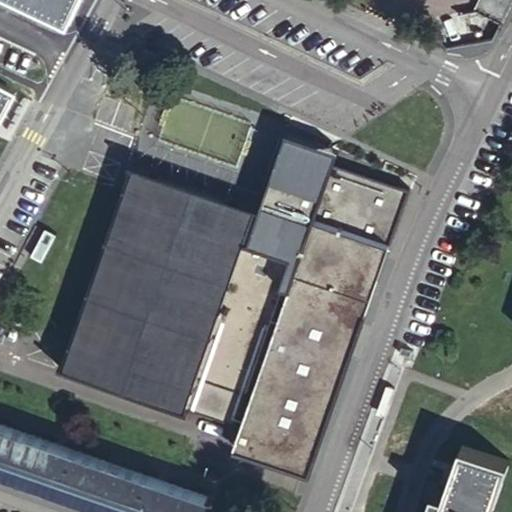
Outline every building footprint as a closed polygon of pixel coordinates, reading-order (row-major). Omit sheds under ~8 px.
[(8,0),(46,18),(55,22),(65,0),(8,0)] [(472,0),(468,8),(499,23),(509,0),(472,0)] [(260,205),(136,162),(66,363),(191,408),(202,374),(257,393),(240,445),(314,471),(394,242),(319,216),(304,258),(248,238),(260,205)] [(0,468),(124,511),(195,511),(200,496),(0,426),(0,468)] [(489,511),(506,467),(459,451),(447,486),(437,511),(489,511)]
